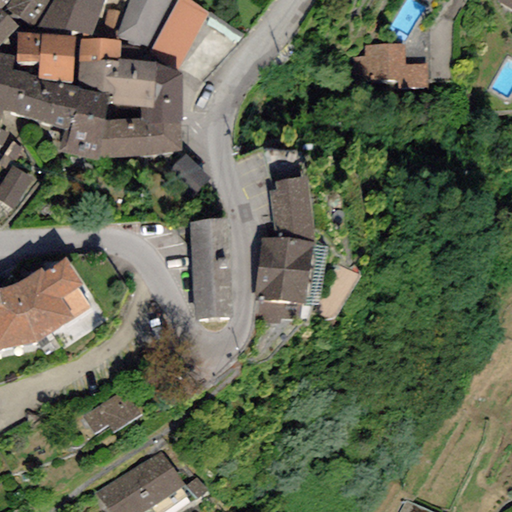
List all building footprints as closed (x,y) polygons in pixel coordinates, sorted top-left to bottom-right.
[(0,0),(0,10),(4,7),(10,0),(0,0)] [(51,4),(45,0),(10,0),(4,7),(33,31),(51,4)] [(54,0),(33,37),(75,41),(90,43),(106,0),(54,0)] [(172,0),(126,0),(130,2),(116,39),(146,51),(172,0)] [(189,75),(212,11),(181,0),(178,0),(156,63),(189,75)] [(511,0),(500,0),(498,5),(511,12),(511,0)] [(0,48),(18,30),(0,12),(0,48)] [(33,37),(17,36),(17,66),(39,66),(38,83),(71,85),(73,66),(75,41),(33,37)] [(75,41),(73,66),(119,65),(119,64),(120,45),(90,43),(75,41)] [(404,45),(364,46),(364,57),(355,57),(355,84),(397,84),(397,93),(427,92),(427,66),(405,66),(404,45)] [(0,57),(0,122),(2,114),(11,74),(14,61),(0,57)] [(156,67),(119,64),(119,65),(73,66),(71,85),(71,90),(80,93),(109,101),(108,108),(140,112),(153,114),(156,67)] [(183,78),(156,67),(153,114),(140,112),(141,123),(148,123),(148,128),(181,127),(183,78)] [(30,78),(11,74),(2,114),(19,118),(30,78)] [(36,80),(30,78),(19,118),(44,127),(43,128),(64,134),(70,136),(80,93),(71,90),(37,83),(36,80)] [(64,134),(58,155),(97,164),(98,160),(105,124),(108,108),(109,101),(80,93),(70,136),(64,134)] [(181,156),(181,127),(148,128),(148,123),(141,123),(105,124),(98,160),(148,159),(181,156)] [(210,181),(184,157),(163,179),(189,203),(210,181)] [(11,168),(0,185),(0,202),(14,211),(33,181),(11,168)] [(314,248),(306,180),(275,184),(276,193),(269,194),(274,242),(260,240),(254,302),(258,303),(255,321),(279,325),(280,321),(298,323),(301,308),(306,308),(314,248)] [(226,223),(187,225),(192,322),(231,320),(226,223)] [(0,353),(37,347),(91,311),(79,292),(83,289),(66,263),(45,277),(42,272),(13,290),(0,294),(0,353)] [(106,429),(112,437),(139,418),(122,393),(82,419),(94,437),(106,429)] [(161,453),(127,475),(150,511),(185,490),(161,453)] [(105,511),(150,511),(127,475),(95,496),(105,511)] [(426,511),(406,501),(399,511),(426,511)]
